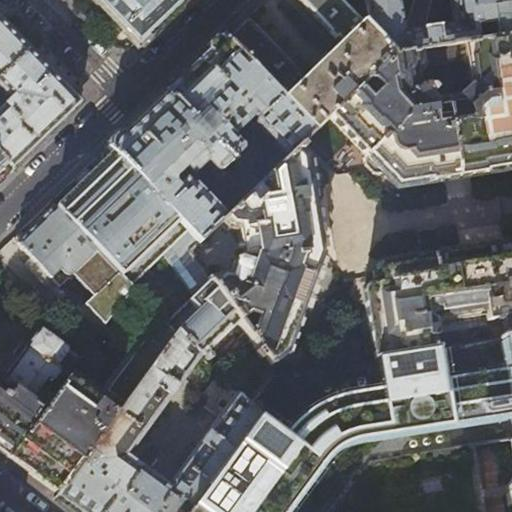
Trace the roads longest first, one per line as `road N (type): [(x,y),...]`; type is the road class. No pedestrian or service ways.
road 1 (residential): [(124,92),(0,212)]
road 2 (residential): [(222,0),(124,92)]
road 3 (residential): [(124,92),(36,0)]
